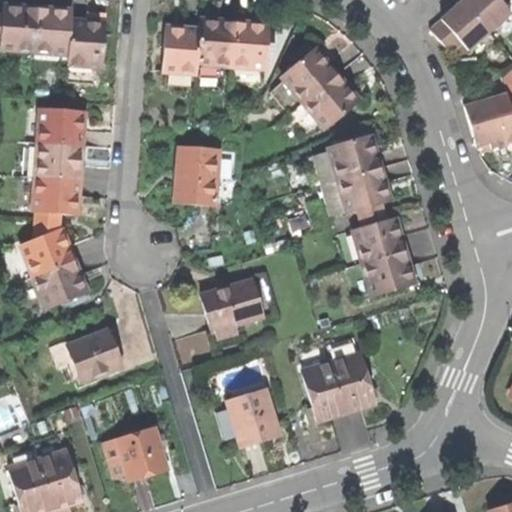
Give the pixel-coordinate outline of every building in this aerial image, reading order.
[(504,8),(511,0),(459,0),(462,3),(490,34),(511,16),(504,8)] [(470,53),(490,34),(462,3),(446,17),(430,32),(451,55),(463,45),(470,53)] [(0,9),(0,50),(34,53),(37,9),(17,8),(0,7),(0,9)] [(34,53),(68,55),(71,21),(71,11),(52,10),(37,9),(34,53)] [(67,65),(101,67),(104,23),(87,22),(71,21),(68,55),(67,65)] [(195,67),(230,70),(234,25),(217,24),(198,22),(197,32),(195,67)] [(230,70),(263,73),(267,28),(251,27),(234,25),(230,70)] [(194,76),(195,67),(197,32),(180,30),(166,28),(162,73),(194,76)] [(280,79),(301,106),(336,78),(325,65),(313,51),(280,79)] [(324,133),(357,105),(346,91),(336,78),(301,106),(324,133)] [(491,101),(464,109),(477,155),(501,148),(511,144),(511,113),(511,112),(496,117),(491,101)] [(40,110),(37,144),(80,147),(82,129),(83,113),(40,110)] [(327,151),(337,183),(378,171),(374,154),(370,138),(327,151)] [(37,144),(35,179),(78,182),(79,162),(80,147),(37,144)] [(216,152),(174,149),(173,178),(176,178),(175,189),(174,200),(171,200),(171,205),(211,208),(216,152)] [(379,205),(388,202),(383,186),(378,171),(337,183),(320,188),(328,217),(346,212),(346,215),(355,212),(379,205)] [(32,213),(76,216),(77,199),(78,182),(35,179),(32,213)] [(355,212),(360,230),(384,222),(379,205),(355,212)] [(351,232),(361,265),(402,253),(397,235),(393,220),(384,222),(360,230),(351,232)] [(19,247),(32,280),(72,263),(65,246),(59,231),(19,247)] [(406,266),(402,253),(361,265),(370,298),(412,285),(406,266)] [(45,312),(84,296),(76,275),(72,263),(32,280),(45,312)] [(207,295),(198,298),(209,334),(256,320),(246,284),(207,295)] [(107,334),(64,351),(76,386),(121,368),(112,346),(107,334)] [(356,352),(328,363),(348,409),(363,403),(374,398),(356,352)] [(334,415),(348,409),(328,363),(301,374),(320,422),(334,415)] [(259,445),(280,437),(264,392),(226,406),(242,451),(259,445)] [(154,475),(169,470),(156,430),(125,439),(138,479),(154,475)] [(70,507),(84,502),(68,454),(39,463),(56,511),(70,507)] [(55,511),(56,511),(39,463),(10,473),(23,511),(55,511)]
